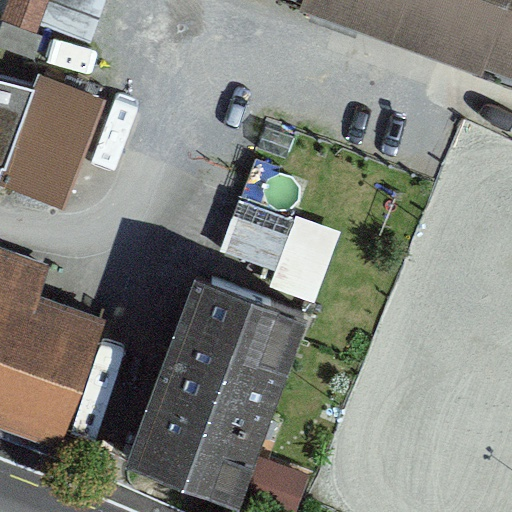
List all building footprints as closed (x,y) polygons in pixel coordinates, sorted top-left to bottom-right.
[(54,0),(49,27),(101,38),(108,0),(54,0)] [(511,0),(289,0),(511,79),(511,0)] [(123,87),(60,68),(63,58),(2,39),(0,45),(0,179),(24,186),(26,179),(88,198),(123,87)] [(120,307),(52,283),(64,250),(1,227),(0,230),(0,409),(74,436),(120,307)] [(342,309),(227,269),(161,456),(276,496),(342,309)]
